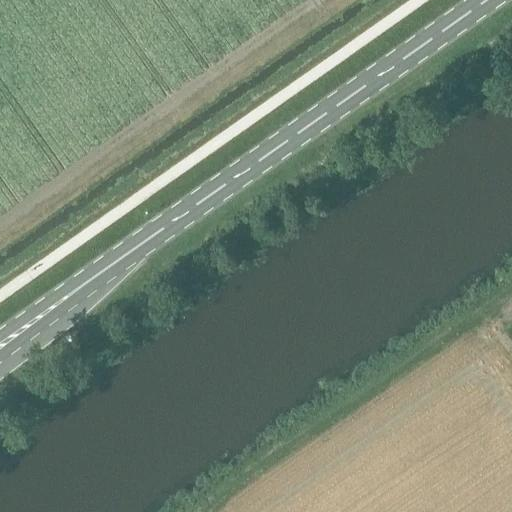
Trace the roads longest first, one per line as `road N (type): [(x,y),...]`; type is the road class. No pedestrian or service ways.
road 1 (primary): [(98,274),(486,0)]
road 2 (primary): [(0,356),(98,274)]
